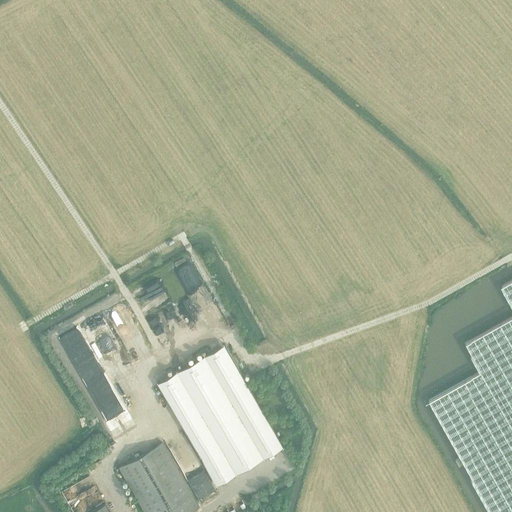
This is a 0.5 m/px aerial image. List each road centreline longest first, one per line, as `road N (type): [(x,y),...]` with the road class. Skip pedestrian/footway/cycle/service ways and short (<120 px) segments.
road 1 (track): [(113,277),(183,238),(243,352),(281,357),(428,304),(511,257)]
road 2 (track): [(126,449),(105,421),(87,424),(24,326),(113,277),(0,104)]
